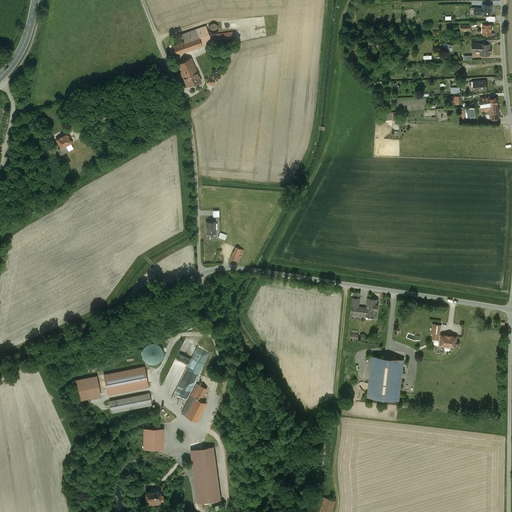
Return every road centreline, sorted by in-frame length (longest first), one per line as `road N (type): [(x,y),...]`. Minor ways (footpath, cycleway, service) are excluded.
road 1 (unclassified): [(511,310),(236,267),(199,275)]
road 2 (unclassified): [(199,275),(190,125),(142,0)]
road 3 (track): [(336,511),(335,396),(346,284)]
road 4 (unclassified): [(199,275),(0,368)]
road 5 (unclassified): [(508,511),(511,310)]
road 6 (unclassified): [(511,130),(504,0)]
